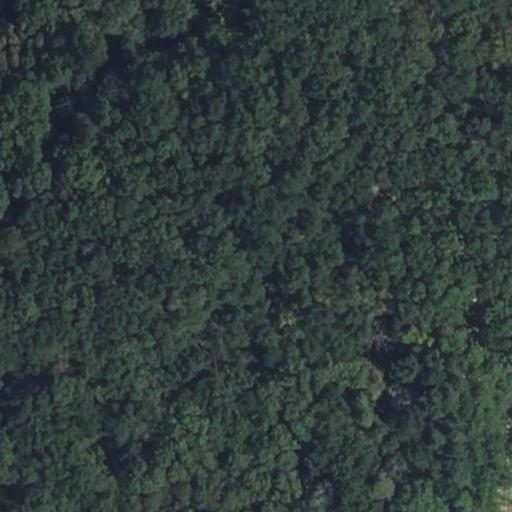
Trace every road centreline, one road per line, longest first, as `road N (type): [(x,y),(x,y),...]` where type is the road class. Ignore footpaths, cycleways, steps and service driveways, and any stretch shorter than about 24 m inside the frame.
road 1 (track): [(76,511),(196,328),(267,263),(305,244)]
road 2 (track): [(305,244),(360,221),(446,232),(490,312),(511,389)]
